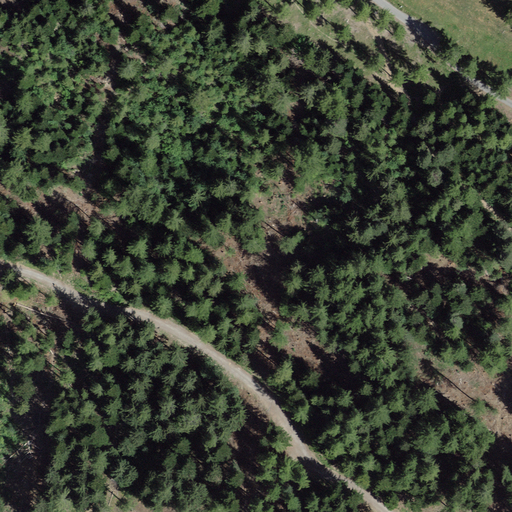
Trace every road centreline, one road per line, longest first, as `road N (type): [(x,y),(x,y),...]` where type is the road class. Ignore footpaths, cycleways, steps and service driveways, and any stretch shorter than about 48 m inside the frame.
road 1 (track): [(387,511),(311,464),(269,397),(218,355),(157,320),(96,308),(0,265)]
road 2 (unclassified): [(511,102),(472,82),(420,25),(378,0)]
